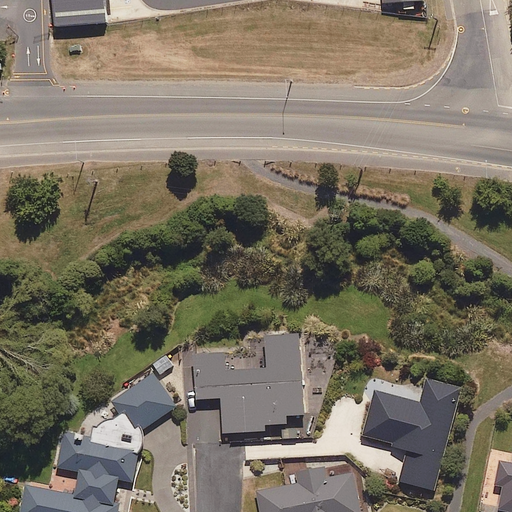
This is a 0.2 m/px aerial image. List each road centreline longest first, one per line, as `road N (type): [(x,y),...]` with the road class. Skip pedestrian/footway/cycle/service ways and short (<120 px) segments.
road 1 (secondary): [(0,121),(254,115),(498,133)]
road 2 (residential): [(498,133),(480,0)]
